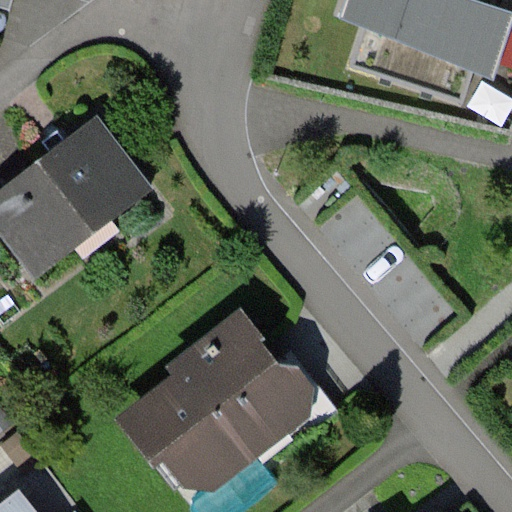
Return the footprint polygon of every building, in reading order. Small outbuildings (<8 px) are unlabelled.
[(16,0),(0,0),(0,11),(12,15),(16,0)] [(465,0),(345,0),(339,21),(361,30),(350,67),(462,104),(472,74),(492,83),(511,23),(511,14),(493,9),(465,0)] [(465,0),(493,9),(495,0),(465,0)] [(115,217),(147,193),(92,121),(75,133),(0,190),(0,229),(29,267),(107,207),(115,217)] [(241,324),(121,431),(194,511),(201,511),(317,409),(241,324)] [(35,511),(20,492),(0,507),(0,511),(35,511)]
